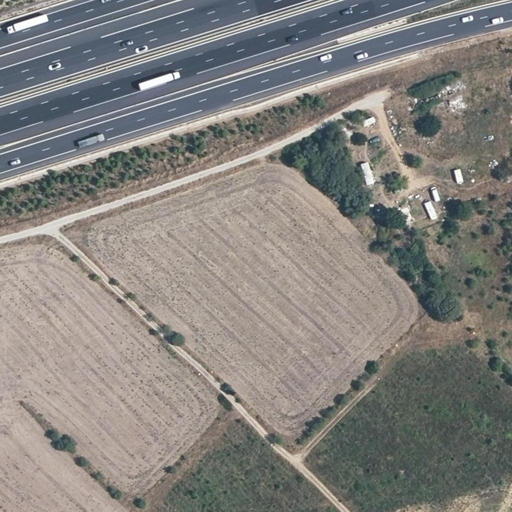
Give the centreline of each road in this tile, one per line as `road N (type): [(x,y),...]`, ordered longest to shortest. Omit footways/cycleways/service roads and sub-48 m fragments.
road 1 (trunk): [(0,176),(197,167),(278,189),(305,208),(337,269),(303,338),(257,381),(190,408),(105,407),(32,373),(0,336)]
road 2 (motorway): [(0,165),(511,11)]
road 3 (track): [(346,511),(52,226)]
road 4 (track): [(0,239),(192,177),(379,94)]
road 5 (motorway): [(0,121),(386,0)]
road 6 (trunk): [(287,410),(377,329),(511,178)]
road 7 (motorway): [(265,0),(0,82)]
road 8 (trunk): [(96,438),(179,444),(287,410)]
road 9 (motorway): [(121,0),(0,38)]
